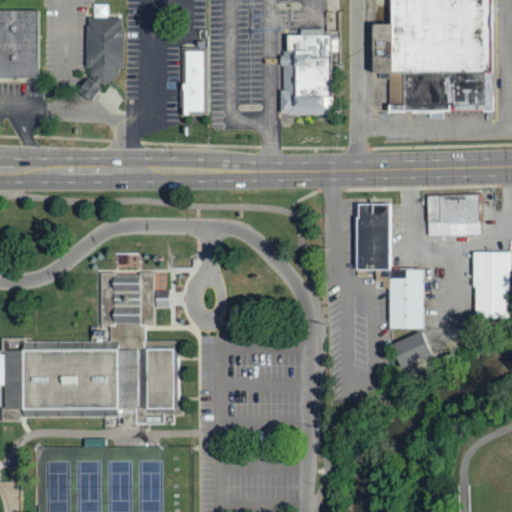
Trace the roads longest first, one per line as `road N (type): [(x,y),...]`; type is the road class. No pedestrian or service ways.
road 1 (residential): [(306,511),(312,344),(303,293),(255,239),(236,226),(123,224),(100,232),(52,273),(0,279)]
road 2 (secondary): [(0,171),(511,166)]
road 3 (residential): [(359,171),(359,0)]
